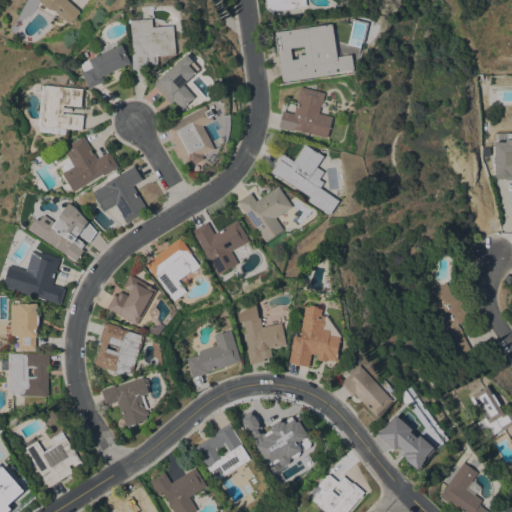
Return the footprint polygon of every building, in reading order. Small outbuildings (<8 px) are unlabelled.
[(36,7),(39,0),(68,0),(80,11),(68,23),(58,14),(55,17),(36,7)] [(305,0),(306,5),(294,6),(294,8),(266,11),(265,0),(305,0)] [(176,54),(157,56),(158,64),(149,65),(149,68),(133,69),(132,55),(133,55),(131,20),(152,18),(153,27),(174,25),(176,54)] [(278,51),(277,51),(275,36),(275,32),(331,23),(336,56),(351,54),(353,69),(352,69),(352,70),(282,80),(278,51)] [(131,62),(101,76),(104,81),(88,88),(80,70),(83,69),(80,63),(122,44),(131,62)] [(153,84),(187,53),(193,60),(192,61),(199,68),(195,71),(196,72),(183,84),(194,97),(188,102),(189,103),(182,109),(174,100),(170,103),(153,84)] [(83,88),(81,106),(69,105),(69,108),(72,108),(72,112),(69,112),(69,113),(83,115),(82,129),(41,125),(46,85),(83,88)] [(301,86),(324,93),(322,101),(321,101),(318,113),(332,116),(326,137),(309,133),(310,132),(294,128),(293,131),(278,127),(282,111),(293,113),(301,86)] [(214,148),(202,155),(204,158),(191,165),(189,162),(184,164),(179,155),(180,155),(172,141),(164,127),(206,105),(208,109),(210,108),(214,114),(211,116),(213,120),(202,125),(214,148)] [(493,140),(493,180),(511,179),(511,134),(511,140),(493,140)] [(73,191),(61,172),(65,170),(62,165),(70,160),(62,148),(82,135),(96,158),(108,151),(117,166),(103,175),(102,173),(73,191)] [(290,167),(291,166),(278,157),(281,152),(293,161),(305,143),(324,156),(320,163),(319,162),(316,166),(321,169),(322,174),(320,177),(324,180),(322,184),(321,183),(319,187),(338,200),(329,214),(307,200),(309,196),(276,174),(276,175),(270,172),(279,159),(290,167)] [(120,176),(119,174),(133,165),(142,179),(132,185),(147,210),(125,223),(120,215),(121,214),(115,204),(103,211),(92,192),(120,176)] [(245,213),(244,213),(236,201),(250,192),(255,201),(278,185),(291,206),(274,217),(283,229),(265,241),(245,213)] [(27,228),(35,217),(39,220),(43,213),(55,221),(68,202),(75,207),(96,231),(89,242),(77,234),(75,237),(81,241),(81,242),(84,244),(81,248),(83,250),(75,261),(27,228)] [(195,237),(194,237),(190,231),(206,221),(213,233),(236,220),(248,241),(240,246),(240,245),(230,251),(237,263),(217,275),(195,237)] [(179,237),(191,253),(190,253),(199,266),(191,272),(190,271),(177,280),(186,291),(173,300),(156,277),(155,278),(144,263),(179,237)] [(52,284),(64,288),(59,304),(54,303),(55,302),(11,289),(18,267),(26,269),(32,250),(59,258),(52,284)] [(106,307),(114,294),(117,295),(119,291),(128,295),(130,291),(122,286),(129,274),(156,289),(136,324),(106,307)] [(441,328),(445,326),(426,293),(445,281),(453,296),(456,294),(469,317),(457,324),(470,348),(457,356),(441,328)] [(281,322),(285,345),(270,348),(271,356),(263,357),(264,361),(249,364),(246,349),(247,349),(242,321),(238,322),(236,313),(254,302),(257,317),(260,316),(261,326),(281,322)] [(10,304),(18,304),(18,303),(37,303),(36,314),(37,314),(38,317),(38,321),(37,325),(36,325),(36,337),(35,336),(34,349),(18,349),(18,335),(10,335),(10,304)] [(300,337),(301,331),(300,330),(304,306),(308,306),(310,304),(316,305),(318,308),(321,308),(320,315),(324,315),(324,316),(326,315),(341,337),(339,337),(336,356),(337,356),(337,360),(326,359),(326,361),(317,359),(318,354),(310,353),(308,366),(288,362),(293,335),(300,337)] [(114,373),(115,371),(93,364),(101,339),(99,338),(105,321),(121,326),(120,327),(142,334),(142,335),(144,336),(132,372),(130,371),(129,372),(124,371),(123,374),(120,373),(120,375),(114,373)] [(165,327),(158,335),(146,331),(150,326),(156,326),(159,322),(165,327)] [(186,358),(198,355),(197,351),(216,345),(213,335),(230,330),(239,361),(207,371),(207,372),(191,377),(186,358)] [(20,395),(20,393),(8,393),(8,369),(0,369),(0,358),(8,358),(8,352),(49,353),(49,365),(48,365),(47,396),(20,395)] [(392,400),(375,415),(355,393),(352,396),(339,383),(359,364),(392,400)] [(149,392),(142,395),(148,414),(146,414),(147,418),(139,421),(140,423),(137,423),(137,422),(125,426),(117,401),(105,405),(100,390),(115,385),(115,386),(143,376),(143,377),(147,378),(149,384),(147,386),(149,392)] [(485,416),(477,403),(474,405),(469,398),(472,396),(471,394),(486,385),(491,394),(492,393),(499,405),(498,405),(502,412),(507,409),(511,417),(511,423),(500,431),(499,429),(491,435),(482,419),(485,416)] [(416,394),(411,398),(412,399),(405,404),(400,396),(405,389),(410,386),(416,394)] [(252,435),(265,427),(263,424),(285,410),(307,445),(273,467),(252,435)] [(408,426),(408,425),(426,441),(425,442),(434,449),(429,455),(420,466),(410,457),(409,459),(397,448),(395,450),(382,439),(384,437),(378,432),(393,414),(408,426)] [(207,467),(205,468),(193,448),(215,434),(213,432),(228,423),(241,443),(240,444),(249,458),(215,480),(207,467)] [(82,463),(75,468),(72,463),(68,465),(72,471),(48,487),(43,479),(44,479),(24,447),(22,443),(33,437),(35,440),(36,440),(43,451),(57,443),(52,436),(61,430),(82,463)] [(463,462),(477,472),(471,480),(476,484),(471,492),(481,500),(478,504),(489,511),(461,511),(438,495),(463,462)] [(24,491),(15,498),(13,496),(6,502),(11,507),(5,511),(0,511),(0,468),(3,466),(8,471),(7,471),(24,491)] [(195,467),(206,485),(188,496),(197,509),(192,511),(173,511),(168,503),(169,502),(163,492),(158,495),(149,480),(164,471),(170,482),(195,467)] [(325,511),(320,508),(311,500),(321,488),(316,484),(327,472),(337,481),(343,474),(359,488),(361,487),(366,492),(348,511),(325,511)] [(130,493),(134,490),(137,492),(143,488),(154,507),(153,508),(155,511),(110,511),(121,504),(126,511),(130,511),(123,499),(130,495),(130,493)]
